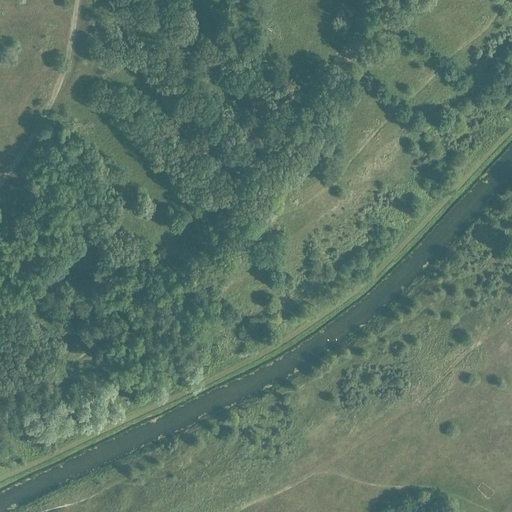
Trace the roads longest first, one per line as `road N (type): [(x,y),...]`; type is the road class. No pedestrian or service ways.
road 1 (track): [(0,478),(235,368),(331,310),(511,129)]
road 2 (track): [(0,184),(64,76),(79,0)]
